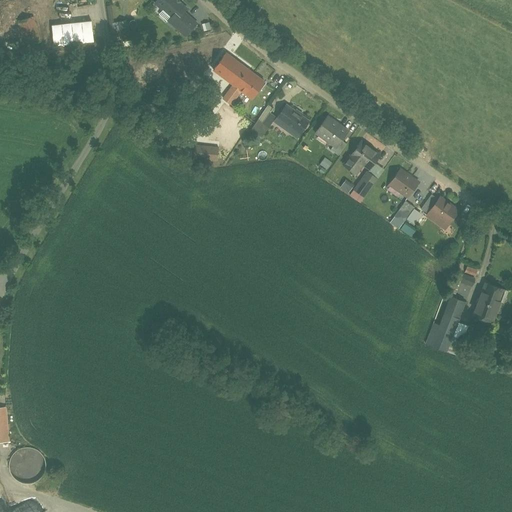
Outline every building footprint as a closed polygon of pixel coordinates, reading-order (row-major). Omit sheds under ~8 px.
[(186,36),(197,24),(184,12),(187,9),(177,0),(156,0),(154,3),(162,10),(159,14),(167,22),(168,20),(186,36)] [(114,2),(110,3),(114,27),(118,26),(114,2)] [(96,16),(54,20),(56,40),(98,37),(96,16)] [(126,16),(120,17),(123,31),(130,29),(126,16)] [(32,29),(26,31),(28,38),(35,36),(32,29)] [(266,76),(232,52),(217,74),(251,98),(266,76)] [(309,121),(287,105),(277,119),(286,126),(285,128),(297,137),(309,121)] [(328,117),(315,133),(335,148),(348,132),(328,117)] [(362,141),(344,165),(355,173),(362,165),(369,170),(380,155),(362,141)] [(192,145),(191,160),(218,160),(218,145),(192,145)] [(324,157),(318,164),(326,170),(331,163),(324,157)] [(400,169),(389,185),(408,197),(419,181),(400,169)] [(378,179),(367,172),(355,189),(365,197),(378,179)] [(344,177),(340,183),(351,191),(355,185),(344,177)] [(440,195),(428,210),(447,224),(458,209),(445,199),(440,195)] [(417,202),(409,196),(401,207),(409,213),(417,202)] [(428,210),(420,204),(412,215),(420,221),(428,210)] [(462,273),(473,277),(476,270),(465,266),(462,273)] [(459,282),(469,286),(472,278),(463,274),(459,282)] [(503,289),(486,283),(475,312),(492,319),(503,289)] [(454,326),(465,299),(451,294),(441,318),(437,316),(436,316),(428,338),(446,345),(454,326)] [(8,403),(0,403),(0,437),(11,436),(8,403)] [(45,448),(40,444),(33,442),(26,442),(23,443),(19,445),(15,450),(12,458),(12,464),(16,471),(21,476),(27,478),(35,478),(41,475),(46,469),(49,463),(48,455),(45,448)]
